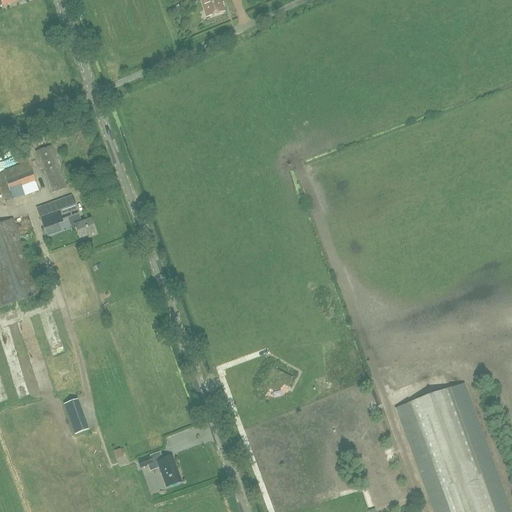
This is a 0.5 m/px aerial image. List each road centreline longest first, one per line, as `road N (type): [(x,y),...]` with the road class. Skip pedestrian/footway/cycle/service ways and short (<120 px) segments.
road 1 (unclassified): [(242,511),(92,97)]
road 2 (unclassified): [(92,97),(298,0)]
